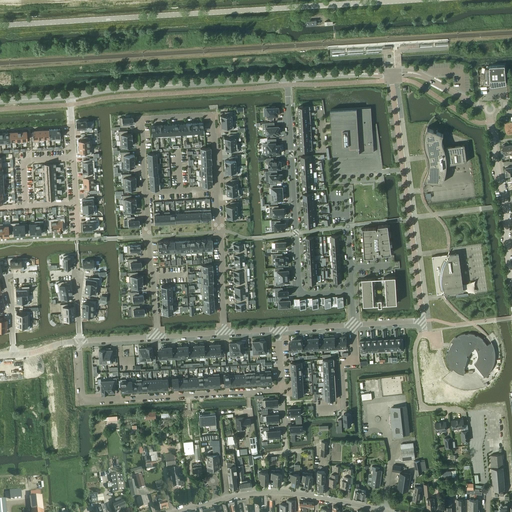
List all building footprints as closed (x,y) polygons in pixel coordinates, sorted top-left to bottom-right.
[(505,65),(489,66),(489,69),(490,69),(491,85),(491,87),(506,85),(506,84),(505,79),(505,65)] [(279,112),(279,107),(276,107),(276,106),(272,107),(267,108),(267,120),(274,119),(273,116),(278,116),(278,112),(279,112)] [(310,106),(298,107),(299,121),(311,121),(310,115),(310,112),(310,106)] [(355,153),(359,153),(360,153),(374,152),(373,148),(372,126),(371,107),(330,110),(331,117),(332,147),(333,155),(355,153)] [(220,116),(221,121),(233,121),(232,112),(227,112),(227,115),(220,116)] [(127,127),(127,124),(129,124),(133,123),(133,117),(119,118),(120,119),(120,127),(121,127),(127,127)] [(80,121),(76,122),(76,129),(81,129),(84,128),(84,131),(92,131),(92,127),(89,128),(89,121),(86,121),(83,121),(83,120),(80,120),(80,121)] [(234,130),(233,121),(221,121),(221,127),(227,127),(228,130),(234,130)] [(311,121),(299,121),(300,136),(312,135),(311,129),(311,127),(311,121)] [(272,123),(262,123),(263,128),(266,127),(267,135),(271,134),(271,135),(276,135),(276,134),(279,134),(279,133),(280,133),(280,128),(279,128),(279,126),(273,127),(272,123)] [(424,181),(424,183),(424,182),(424,180),(426,181),(431,181),(431,182),(433,183),(434,183),(434,182),(442,183),(443,181),(443,180),(444,178),(445,176),(445,175),(446,173),(446,171),(446,170),(447,168),(447,166),(447,164),(448,164),(450,164),(452,164),(453,163),(460,163),(461,162),(467,162),(464,144),(463,144),(462,144),(459,145),(458,145),(451,146),(450,146),(444,147),(443,146),(443,145),(443,144),(442,143),(442,142),(442,141),(442,140),(442,139),(442,138),(442,137),(443,136),(443,135),(443,134),(436,132),(437,131),(434,130),(427,128),(426,128),(426,130),(426,131),(425,132),(425,133),(425,134),(425,135),(424,136),(424,137),(424,138),(424,139),(424,140),(424,141),(424,143),(425,144),(425,145),(425,147),(425,148),(426,149),(425,149),(425,151),(427,159),(428,167),(429,167),(428,168),(428,169),(428,170),(427,172),(427,173),(426,174),(426,175),(425,176),(425,178),(424,179),(424,180),(424,181)] [(125,131),(118,131),(119,140),(132,139),(132,133),(127,134),(125,134),(125,131)] [(230,138),(224,138),(224,144),(236,143),(236,134),(230,135),(230,138)] [(312,135),(300,136),(301,151),(312,150),(312,143),(312,141),(312,135)] [(84,140),(78,140),(79,147),(91,146),(92,146),(92,139),(90,140),(90,137),(84,137),(84,140)] [(132,139),(119,140),(120,140),(121,149),(126,149),(126,146),(128,146),(133,145),(132,139)] [(276,139),(267,139),(267,144),(268,143),(268,145),(267,145),(267,154),(272,153),(272,154),(276,154),(276,153),(281,153),(281,147),(280,148),(280,145),(275,145),(275,143),(276,143),(276,139)] [(231,152),(231,153),(239,152),(238,143),(236,143),(224,144),(225,150),(229,150),(231,149),(231,152)] [(79,147),(78,147),(78,151),(79,151),(79,153),(85,152),(85,155),(91,155),(91,146),(79,147)] [(134,155),(130,155),(128,155),(128,151),(120,152),(121,161),(134,160),(134,155)] [(83,162),(82,162),(83,168),(82,168),(94,168),(94,161),(94,160),(97,160),(97,157),(90,158),(90,160),(83,160),(83,162)] [(238,157),(230,157),(231,160),(229,160),(224,161),(225,167),(238,166),(238,157)] [(273,161),(273,158),(266,158),(267,163),(269,163),(269,165),(269,166),(269,169),(281,168),(281,167),(282,167),(282,162),(281,162),(281,161),(277,161),(277,160),(273,161)] [(122,170),(129,170),(128,167),(130,167),(135,166),(134,160),(121,161),(122,170)] [(231,172),(232,175),(237,175),(238,175),(237,168),(237,166),(238,166),(225,167),(225,172),(229,172),(231,172)] [(94,168),(82,168),(83,174),(84,174),(84,176),(95,175),(95,172),(97,171),(96,168),(94,168)] [(274,171),(265,171),(266,177),(270,177),(270,182),(282,181),(282,179),(283,179),(283,174),(282,174),(275,174),(274,171)] [(129,177),(129,174),(122,174),(122,177),(122,183),(136,182),(135,177),(132,177),(131,177),(129,177)] [(84,178),(83,178),(84,184),(94,183),(94,179),(95,179),(95,175),(84,176),(84,178)] [(226,183),(226,189),(238,188),(238,179),(232,180),(232,183),(226,183)] [(130,189),(132,189),(136,188),(136,182),(122,183),(124,183),(124,184),(124,192),(130,192),(130,189)] [(94,183),(84,184),(84,190),(85,190),(85,192),(90,191),(90,193),(96,193),(96,190),(95,183),(94,183)] [(272,194),(283,193),(283,192),(284,191),(284,189),(283,188),(282,187),(276,187),(276,184),(270,184),(270,188),(271,188),(272,194)] [(226,189),(226,190),(225,190),(225,194),(227,194),(227,195),(231,195),(233,195),(233,198),(240,197),(240,188),(238,188),(226,189)] [(283,193),(272,194),(272,200),(271,200),(271,204),(277,204),(277,200),(283,200),(283,199),(284,198),(284,195),(283,194),(283,193)] [(129,196),(129,195),(128,195),(122,195),(123,205),(136,204),(136,203),(137,203),(137,199),(136,199),(136,198),(131,198),(129,198),(129,196)] [(88,199),(82,200),(82,206),(93,205),(93,206),(94,205),(94,196),(88,196),(88,199)] [(226,212),(232,211),(238,211),(239,211),(239,202),(238,202),(232,202),(232,205),(230,205),(226,206),(226,212)] [(130,210),(132,210),(136,210),(136,204),(123,205),(123,210),(123,214),(130,213),(130,210)] [(82,207),(81,207),(82,210),(83,210),(83,212),(89,212),(89,215),(95,214),(95,211),(94,211),(93,206),(93,205),(82,206),(82,207)] [(278,206),(270,206),(270,213),(273,213),(273,216),(277,216),(278,218),(281,218),(281,216),(285,216),(284,208),(283,208),(278,208),(278,206)] [(233,217),(233,220),(240,220),(239,211),(238,211),(232,211),(226,212),(226,218),(231,217),(233,217)] [(133,220),(132,217),(130,217),(127,217),(127,227),(130,227),(131,228),(136,227),(136,226),(139,226),(139,220),(135,220),(133,220)] [(57,219),(48,220),(49,231),(51,231),(51,232),(57,232),(57,219)] [(65,219),(57,219),(57,232),(63,232),(63,231),(65,230),(65,227),(67,227),(67,223),(65,223),(65,219)] [(90,223),(82,224),(82,231),(86,231),(86,232),(90,232),(90,231),(93,230),(95,230),(95,223),(96,223),(96,220),(90,220),(90,223)] [(272,231),(285,230),(285,227),(286,227),(286,223),(277,223),(277,220),(271,221),(272,231)] [(43,221),(35,221),(35,224),(36,234),(41,234),(41,231),(44,231),(43,221)] [(19,222),(10,223),(10,224),(11,224),(11,233),(14,233),(14,236),(19,235),(19,224),(19,223),(19,222)] [(19,223),(19,224),(19,235),(25,235),(25,232),(27,232),(27,224),(27,223),(19,223)] [(3,224),(2,224),(3,236),(9,236),(8,233),(11,233),(11,224),(10,224),(3,224)] [(27,224),(27,232),(30,232),(30,235),(31,235),(36,234),(35,224),(30,224),(27,224)] [(388,225),(388,224),(378,226),(378,228),(376,228),(376,227),(363,228),(363,229),(363,232),(363,236),(363,239),(364,246),(364,249),(364,253),(364,256),(364,257),(374,256),(374,255),(382,254),(392,253),(391,249),(391,246),(390,242),(389,236),(389,232),(388,229),(388,225)] [(278,252),(278,248),(286,248),(286,247),(287,247),(287,242),(286,242),(286,241),(276,242),(276,248),(271,248),(271,252),(278,252)] [(235,252),(247,252),(246,247),(244,248),(244,243),(241,243),(240,242),(236,243),(236,244),(233,244),(233,250),(234,250),(235,252)] [(134,251),(136,251),(141,251),(140,244),(137,245),(137,243),(133,244),(133,245),(127,245),(127,255),(129,255),(134,254),(134,251)] [(449,250),(449,252),(448,253),(448,254),(432,256),(437,294),(443,293),(446,298),(444,295),(448,293),(463,290),(458,253),(451,254),(448,253),(449,252),(449,250)] [(234,260),(245,260),(244,256),(247,256),(247,252),(235,252),(235,255),(234,255),(234,260)] [(280,254),(272,254),(273,258),(276,257),(276,265),(279,265),(279,266),(283,265),(283,264),(288,264),(288,263),(289,263),(289,258),(288,258),(288,257),(284,257),(284,256),(280,257),(280,254)] [(74,255),(63,255),(64,268),(67,268),(67,269),(70,269),(70,268),(71,268),(70,258),(74,258),(74,255)] [(23,259),(10,259),(11,268),(20,267),(20,271),(24,270),(23,259)] [(135,262),(135,259),(128,259),(128,262),(128,269),(130,269),(142,268),(141,262),(137,262),(135,262)] [(93,260),(83,261),(83,268),(92,267),(93,271),(96,270),(96,264),(93,264),(93,260)] [(245,264),(245,260),(234,260),(234,266),(235,266),(235,268),(234,268),(247,268),(247,264),(245,264)] [(233,277),(246,276),(246,268),(247,268),(234,268),(234,271),(233,271),(233,277)] [(278,277),(289,276),(288,270),(281,271),(281,268),(275,268),(275,271),(277,271),(278,277)] [(136,272),(128,272),(129,281),(130,281),(142,281),(142,275),(136,275),(136,272)] [(316,275),(308,275),(309,283),(316,282),(318,282),(317,274),(316,275)] [(235,285),(247,284),(246,276),(233,277),(234,282),(235,282),(235,285)] [(289,276),(278,277),(278,282),(276,283),(276,286),(282,285),(282,282),(289,282),(289,276)] [(397,303),(395,276),(383,277),(383,280),(384,280),(385,287),(383,287),(384,293),(385,293),(385,300),(382,300),(382,298),(378,298),(378,300),(375,300),(375,294),(376,294),(375,288),(374,288),(374,281),(375,281),(375,277),(362,278),(364,305),(378,304),(379,306),(382,305),(382,304),(397,303)] [(85,279),(85,285),(98,287),(99,281),(99,278),(92,277),(91,280),(85,279)] [(142,281),(130,281),(131,290),(137,290),(136,287),(143,287),(142,281)] [(63,282),(57,283),(58,287),(59,292),(71,290),(70,284),(64,285),(63,282)] [(247,288),(247,284),(235,285),(235,287),(234,287),(234,293),(245,292),(245,288),(247,288)] [(85,286),(84,292),(90,293),(90,295),(97,296),(98,287),(85,285),(84,286),(85,286)] [(22,289),(15,290),(16,296),(28,295),(28,286),(22,286),(22,289)] [(275,288),(275,297),(281,296),(289,296),(289,290),(283,290),(282,287),(275,288)] [(71,290),(59,292),(60,298),(61,301),(67,300),(66,297),(72,296),(71,290)] [(130,302),(144,301),(143,295),(137,295),(137,292),(130,292),(130,302)] [(248,296),(246,296),(246,292),(245,292),(234,293),(235,299),(236,299),(236,301),(248,300),(248,296)] [(28,295),(16,296),(16,302),(22,302),(22,305),(29,304),(28,295)] [(282,300),(281,296),(275,297),(276,301),(279,301),(279,307),(280,308),(287,307),(286,306),(291,306),(290,300),(282,300)] [(334,301),(331,301),(331,303),(338,303),(338,306),(344,306),(343,296),(334,297),(334,301)] [(309,303),(306,303),(306,305),(313,305),(313,308),(319,307),(319,304),(318,302),(318,297),(309,298),(309,303)] [(321,302),(318,302),(319,304),(325,304),(325,307),(331,306),(331,303),(331,301),(331,297),(321,297),(321,302)] [(306,298),(296,299),(296,304),(293,304),(294,306),(300,305),(300,308),(306,308),(306,305),(306,303),(306,298)] [(83,303),(82,309),(96,310),(96,300),(89,300),(88,303),(83,303)] [(248,308),(248,300),(236,301),(236,303),(235,303),(235,309),(239,309),(239,310),(243,310),(243,309),(248,308)] [(68,304),(60,304),(61,314),(74,313),(74,306),(68,307),(68,304)] [(141,315),(144,315),(144,308),(138,309),(138,305),(130,306),(131,315),(137,315),(137,316),(141,316),(141,315)] [(82,309),(82,315),(88,316),(88,319),(94,319),(94,316),(96,316),(96,312),(96,310),(82,309)] [(22,313),(16,313),(16,320),(30,320),(30,310),(22,310),(22,313)] [(74,313),(61,314),(62,314),(62,319),(61,319),(61,323),(62,323),(69,322),(68,319),(74,319),(74,313)] [(30,320),(16,320),(16,326),(22,326),(22,329),(30,329),(30,320)] [(446,356),(445,356),(446,359),(446,361),(447,362),(448,365),(449,367),(450,369),(452,371),(453,369),(455,371),(457,372),(459,373),(461,374),(464,375),(464,374),(465,370),(464,370),(468,356),(467,356),(467,355),(467,354),(468,354),(468,355),(474,347),(475,348),(476,350),(477,352),(478,353),(478,355),(478,357),(477,359),(476,361),(475,362),(474,363),(484,377),(483,377),(484,378),(485,377),(487,375),(489,372),(491,370),(493,367),(494,364),(495,361),(495,358),(495,355),(495,351),(494,348),(493,345),(492,342),(491,341),(491,342),(492,342),(487,345),(486,343),(484,341),(482,340),(483,339),(481,338),(479,336),(477,335),(477,336),(474,335),(475,334),(473,334),(470,333),(468,333),(468,334),(465,334),(465,333),(463,334),(461,334),(458,335),(459,336),(456,337),(456,336),(454,338),(452,339),(450,341),(451,341),(453,343),(451,344),(450,346),(449,348),(449,351),(448,353),(446,353),(446,356)] [(341,340),(338,340),(338,348),(347,347),(346,336),(341,337),(341,340)] [(330,348),(330,337),(324,338),(325,341),(322,341),(322,349),(330,348)] [(330,350),(338,350),(338,340),(335,340),(335,337),(330,337),(330,348),(330,350)] [(306,349),(314,349),(313,338),(308,339),(308,342),(305,342),(306,349)] [(319,349),(322,349),(322,341),(319,341),(318,338),(313,338),(314,349),(314,350),(319,350),(319,349)] [(298,350),(297,342),(297,339),(292,340),(292,343),(289,343),(289,350),(293,350),(293,351),(298,351),(298,350)] [(298,350),(306,349),(305,342),(302,342),(302,339),(297,339),(298,350)] [(259,341),(259,354),(266,353),(266,355),(269,355),(269,348),(266,348),(265,340),(259,340),(259,341)] [(236,342),(237,356),(237,355),(243,355),(243,356),(246,356),(246,349),(243,349),(242,341),(236,342)] [(253,349),(250,350),(250,356),(253,355),(253,354),(259,354),(259,341),(252,341),(253,349)] [(230,351),(227,351),(227,357),(237,356),(236,342),(229,343),(230,351)] [(215,344),(210,344),(210,347),(207,348),(207,355),(215,355),(215,344)] [(220,347),(220,344),(215,344),(215,355),(224,354),(223,347),(220,347)] [(199,356),(198,345),(193,345),(194,348),(191,349),(191,356),(199,356)] [(204,348),(204,345),(198,345),(199,356),(207,355),(207,348),(204,348)] [(175,357),(183,357),(182,346),(177,346),(177,349),(174,350),(175,357)] [(188,349),(187,346),(182,346),(183,357),(191,356),(191,349),(188,349)] [(145,348),(146,361),(152,360),(152,361),(156,361),(155,355),(152,355),(152,347),(145,347),(145,348)] [(161,347),(161,350),(158,351),(158,358),(167,358),(166,347),(161,347)] [(174,350),(171,350),(171,347),(166,347),(167,358),(175,357),(174,350)] [(139,356),(136,356),(136,362),(140,362),(140,361),(146,361),(145,348),(139,348),(139,356)] [(99,358),(96,358),(96,365),(106,364),(105,351),(105,350),(99,350),(99,358)] [(112,350),(105,351),(106,364),(116,364),(115,358),(112,358),(112,350)] [(100,378),(97,379),(98,385),(101,384),(101,393),(107,393),(107,392),(108,392),(107,380),(107,379),(107,381),(101,381),(100,378)] [(113,379),(107,379),(107,380),(108,392),(114,392),(114,384),(117,383),(116,378),(113,378),(113,379)] [(263,400),(263,407),(277,406),(277,399),(273,399),(273,398),(269,398),(269,400),(263,400)] [(406,406),(392,407),(393,414),(394,413),(396,429),(395,429),(395,435),(409,434),(406,406)] [(210,414),(199,415),(200,425),(200,424),(210,423),(211,429),(216,429),(215,413),(210,414)] [(244,420),(244,417),(236,418),(237,429),(245,428),(245,426),(251,425),(250,419),(246,419),(246,420),(244,420)] [(463,419),(451,421),(452,429),(461,428),(462,431),(461,431),(462,439),(462,441),(463,441),(468,441),(469,441),(470,441),(469,430),(468,430),(464,430),(464,425),(463,419)] [(447,430),(446,421),(435,422),(436,431),(447,430)] [(249,437),(251,455),(258,454),(256,441),(257,441),(256,437),(255,437),(253,437),(249,437)] [(452,444),(451,437),(444,438),(445,449),(452,448),(452,447),(452,444)] [(415,459),(413,442),(401,444),(403,460),(415,459)] [(237,476),(234,452),(225,453),(229,486),(231,486),(231,489),(237,488),(236,476),(237,476)] [(149,454),(150,457),(152,470),(157,469),(156,461),(158,461),(157,453),(153,453),(149,454)] [(219,470),(218,454),(206,455),(207,470),(214,470),(214,471),(217,470),(219,470)] [(503,467),(502,454),(491,455),(492,467),(491,467),(493,490),(494,490),(495,490),(495,496),(504,495),(503,489),(504,489),(505,490),(505,489),(503,467)] [(420,460),(414,462),(416,472),(422,471),(420,462),(420,460)] [(202,471),(201,464),(191,465),(192,472),(202,471)] [(379,468),(372,467),(371,470),(373,470),(371,486),(379,487),(382,471),(379,471),(379,468)] [(179,484),(180,489),(184,488),(183,479),(182,478),(179,478),(178,470),(173,471),(174,471),(175,484),(179,484)] [(268,470),(258,470),(258,478),(261,478),(261,484),(267,484),(267,485),(268,485),(268,470)] [(281,471),(271,470),(271,479),(274,479),(273,484),(280,484),(280,485),(281,471)] [(173,471),(169,471),(172,490),(180,489),(179,484),(175,484),(174,471),(173,471)] [(299,472),(290,471),(289,479),(292,480),(291,485),(298,486),(298,487),(299,472)] [(312,474),(303,472),(302,481),(304,481),(304,486),(310,487),(310,488),(311,488),(312,474)] [(411,474),(400,473),(398,489),(408,491),(411,474)] [(122,474),(111,475),(113,493),(120,493),(124,492),(122,476),(122,474)] [(145,487),(141,475),(136,476),(139,489),(145,487)] [(243,475),(239,475),(239,476),(239,481),(239,483),(240,490),(252,488),(251,481),(251,479),(244,480),(243,476),(243,475)] [(338,475),(331,475),(331,479),(329,479),(329,486),(336,486),(336,481),(338,482),(338,475)] [(351,478),(344,477),(344,481),(342,481),(342,488),(349,488),(349,484),(350,484),(351,478)] [(422,487),(415,486),(413,500),(420,502),(422,487)] [(135,487),(130,489),(131,498),(138,496),(136,487),(135,487)] [(42,496),(30,497),(31,511),(43,511),(42,496)] [(148,506),(145,497),(136,499),(139,509),(148,506)] [(123,511),(127,510),(123,502),(122,498),(115,501),(117,505),(113,506),(115,511),(123,511)] [(435,510),(434,498),(427,499),(427,510),(435,510)] [(466,511),(466,499),(457,499),(456,511),(466,511)] [(469,511),(477,511),(478,500),(476,499),(474,499),(466,499),(467,511),(469,511)] [(168,509),(166,500),(161,502),(162,504),(159,505),(161,511),(168,509)] [(246,511),(245,500),(236,502),(238,508),(239,507),(239,511),(246,511)] [(294,511),(294,500),(287,500),(287,504),(286,504),(285,503),(282,503),(281,504),(280,504),(279,504),(278,511),(294,511)] [(305,511),(306,511),(307,507),(306,506),(306,501),(300,500),(299,500),(298,506),(300,506),(300,509),(299,511),(305,511)] [(106,511),(103,502),(92,505),(93,507),(94,507),(95,510),(96,510),(97,511),(106,511)]
